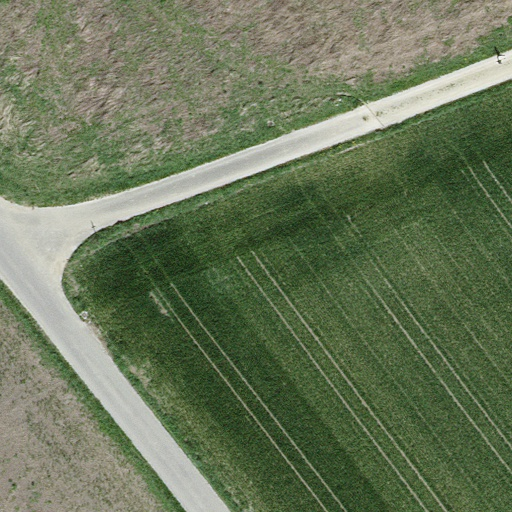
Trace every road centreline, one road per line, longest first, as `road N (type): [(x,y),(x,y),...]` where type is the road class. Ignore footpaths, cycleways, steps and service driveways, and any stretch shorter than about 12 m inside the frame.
road 1 (track): [(2,237),(256,157),(511,59)]
road 2 (residential): [(0,234),(215,511)]
